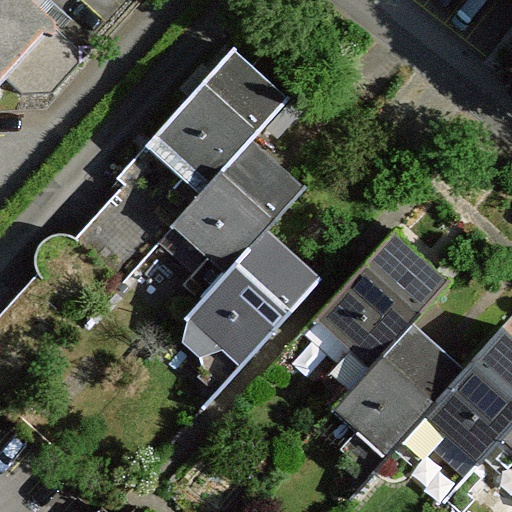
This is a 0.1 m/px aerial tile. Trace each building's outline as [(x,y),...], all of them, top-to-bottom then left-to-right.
[(0,0),(0,99),(57,36),(21,0),(0,0)] [(239,57),(143,151),(192,201),(255,139),(288,107),(239,57)] [(192,201),(158,235),(213,291),(271,234),(311,196),(255,139),(192,201)] [(213,291),(184,319),(233,369),(320,284),(271,234),(213,291)] [(393,239),(302,334),(356,387),(414,327),(448,292),(393,239)] [(356,387),(325,419),(377,470),(426,419),(467,377),(414,327),(356,387)] [(426,419),(476,467),(510,432),(511,430),(511,339),(507,335),(467,377),(426,419)]
